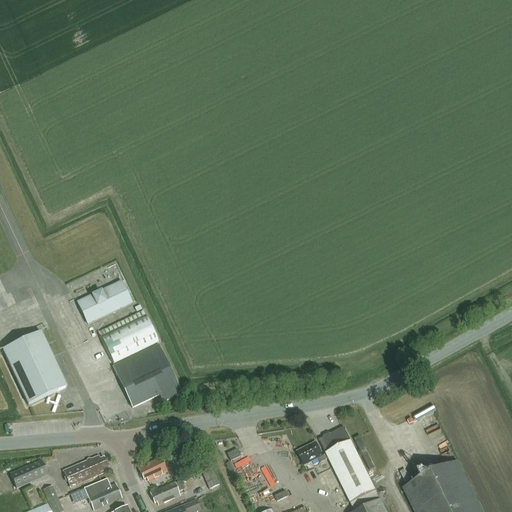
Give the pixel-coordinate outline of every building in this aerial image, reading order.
[(88,326),(133,304),(122,281),(77,303),(88,326)] [(98,333),(114,365),(159,344),(143,312),(98,333)] [(29,406),(67,388),(41,333),(3,351),(29,406)] [(114,368),(133,408),(161,395),(164,403),(182,394),(159,346),(114,368)] [(429,432),(440,425),(435,415),(423,422),(429,432)] [(351,443),(345,430),(320,443),(327,455),(326,455),(327,456),(324,458),(316,444),(298,453),(305,467),(319,460),(321,464),(329,460),(352,505),(376,492),(352,443),(351,443)] [(361,438),(355,441),(371,473),(377,469),(361,438)] [(193,454),(189,441),(175,445),(179,458),(193,454)] [(238,450),(228,455),(231,462),(241,457),(238,450)] [(204,455),(191,461),(196,471),(209,465),(204,455)] [(87,462),(64,472),(71,489),(107,473),(105,470),(109,468),(105,458),(101,460),(100,457),(92,460),(90,459),(87,460),(87,462)] [(148,482),(168,472),(161,458),(139,469),(144,481),(147,479),(148,482)] [(10,475),(17,490),(49,477),(42,462),(34,466),(33,463),(26,467),(27,468),(10,475)] [(234,471),(230,462),(226,464),(230,473),(234,471)] [(414,511),(483,511),(459,464),(438,475),(433,464),(420,470),(426,481),(405,492),(414,511)] [(220,485),(213,470),(204,474),(211,489),(220,485)] [(107,480),(85,489),(88,497),(88,498),(94,511),(118,500),(117,497),(120,496),(115,485),(110,487),(107,480)] [(181,497),(179,493),(185,490),(182,482),(176,484),(176,483),(150,494),(155,504),(157,503),(159,506),(181,497)] [(63,511),(53,487),(43,491),(52,511),(63,511)] [(376,492),(352,505),(355,511),(360,511),(381,502),(376,492)] [(198,511),(201,511),(197,501),(171,511),(198,511)] [(386,511),(381,502),(360,511),(386,511)]
